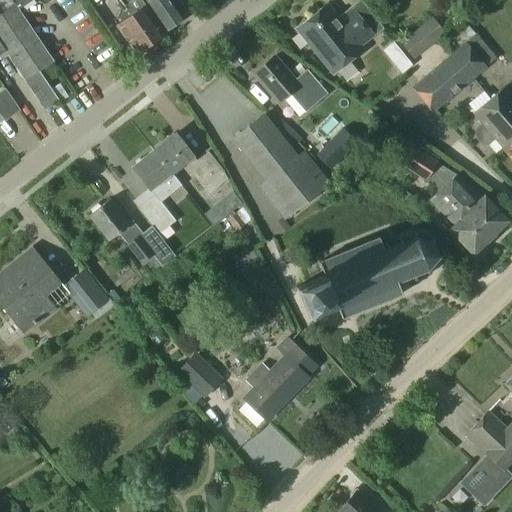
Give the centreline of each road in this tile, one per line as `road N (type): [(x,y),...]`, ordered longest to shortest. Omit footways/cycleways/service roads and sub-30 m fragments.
road 1 (residential): [(276,511),(511,280)]
road 2 (residential): [(0,197),(243,0)]
